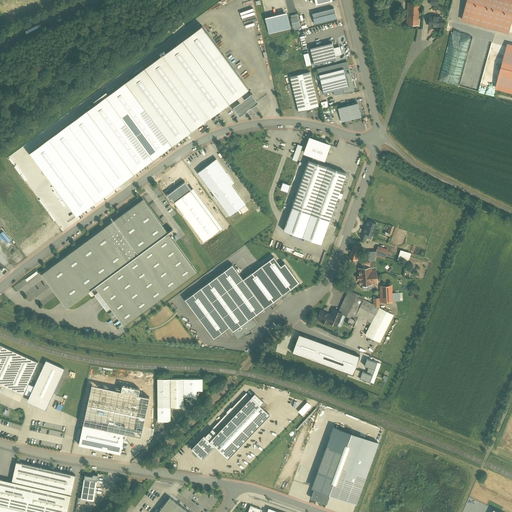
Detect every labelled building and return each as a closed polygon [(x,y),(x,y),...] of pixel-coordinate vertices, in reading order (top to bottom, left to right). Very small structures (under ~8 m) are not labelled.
[(511,0),(466,0),(462,20),(509,32),(511,19),(511,0)] [(419,3),(408,2),(408,11),(418,12),(419,3)] [(334,7),(312,13),(314,24),(336,18),(334,7)] [(418,12),(408,11),(407,24),(418,25),(418,12)] [(286,13),(266,18),(270,33),(289,28),(286,13)] [(295,13),(288,15),(292,30),(299,29),(295,13)] [(441,17),(429,16),(429,26),(441,27),(441,17)] [(248,88),(202,25),(86,110),(133,174),(236,97),(241,94),(248,88)] [(170,42),(183,34),(181,31),(169,39),(170,42)] [(479,91),(489,40),(468,36),(468,35),(450,31),(448,40),(450,41),(448,46),(453,47),(452,52),(462,54),(455,86),(479,91)] [(332,42),(310,48),(314,64),(336,59),(335,56),(341,54),(339,47),(335,48),(333,46),(332,42)] [(511,44),(507,43),(495,88),(511,93),(511,44)] [(350,62),(317,70),(322,91),(355,83),(350,62)] [(310,72),(290,77),(299,112),(298,112),(319,107),(318,107),(310,72)] [(241,94),(236,97),(240,102),(233,107),(233,108),(238,116),(239,117),(258,103),(258,102),(252,94),(251,94),(244,99),(241,94)] [(357,103),(338,108),(341,122),(361,117),(357,103)] [(329,145),(310,138),(304,153),(314,156),(312,161),(318,163),(319,158),(324,159),(329,145)] [(130,173),(116,154),(111,157),(126,176),(130,173)] [(233,183),(216,159),(197,173),(229,216),(246,204),(231,185),(233,183)] [(312,161),(308,160),(283,231),(321,244),(337,197),(341,198),(342,193),(339,192),(346,173),(318,163),(312,161)] [(280,182),(277,189),(284,192),(287,185),(280,182)] [(143,199),(104,228),(41,274),(66,308),(95,287),(109,306),(123,325),(196,271),(148,207),(148,206),(143,199)] [(363,232),(373,235),(376,225),(366,221),(363,232)] [(362,248),(353,245),(349,258),(355,260),(358,251),(361,251),(362,248)] [(378,247),(375,255),(384,258),(387,250),(378,247)] [(398,250),(395,260),(406,263),(409,252),(398,250)] [(183,299),(213,339),(229,327),(232,332),(253,317),(265,308),(232,263),(183,299)] [(370,268),(358,268),(360,285),(372,284),(371,271),(371,268),(370,268)] [(391,286),(380,286),(380,294),(392,294),(391,286)] [(364,298),(348,290),(340,308),(338,312),(342,314),(349,317),(347,322),(348,322),(347,324),(354,327),(359,315),(371,322),(365,335),(380,342),(393,315),(379,308),(363,299),(364,298)] [(338,312),(333,310),(331,314),(331,315),(330,315),(320,310),(317,319),(321,320),(321,319),(329,322),(336,325),(337,325),(340,327),(344,317),(341,315),(342,314),(338,312)] [(232,332),(237,338),(244,333),(245,334),(253,331),(251,329),(258,323),(253,317),(232,332)] [(360,356),(299,334),(292,353),(360,377),(362,371),(355,369),(360,356)] [(38,362),(2,346),(0,349),(0,383),(24,395),(27,388),(29,382),(38,362)] [(374,369),(375,367),(377,362),(366,358),(364,366),(368,367),(374,369)] [(34,385),(29,382),(27,388),(33,390),(29,399),(47,408),(65,368),(46,359),(34,385)] [(372,375),(371,377),(372,377),(375,367),(374,369),(368,367),(366,373),(372,375)] [(362,371),(360,377),(359,378),(363,379),(362,381),(365,382),(366,381),(370,382),(371,377),(372,375),(366,373),(362,371)] [(203,377),(157,378),(158,419),(171,418),(171,404),(184,404),(184,394),(197,394),(197,388),(203,388),(203,377)] [(246,393),(193,449),(202,457),(214,444),(228,457),(269,414),(260,405),(263,402),(253,393),(250,397),(246,393)] [(96,416),(100,396),(88,394),(85,414),(96,416)] [(305,401),(296,411),(301,415),(309,405),(305,401)] [(135,423),(147,425),(149,415),(136,413),(135,423)] [(83,424),(79,444),(120,453),(125,433),(83,424)] [(376,442),(333,426),(310,488),(314,490),(311,497),(326,503),(330,493),(355,502),(376,442)] [(12,482),(0,478),(0,511),(67,511),(76,475),(17,462),(12,482)] [(292,465),(288,479),(292,480),(292,479),(297,480),(300,467),(292,465)] [(81,498),(94,500),(97,480),(91,480),(84,478),(81,498)] [(157,511),(189,511),(169,497),(157,511)]
